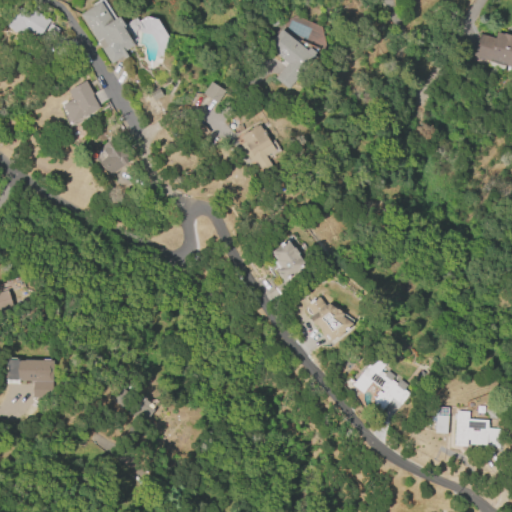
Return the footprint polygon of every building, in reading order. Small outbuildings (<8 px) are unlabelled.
[(5,26),(21,2),(49,20),(38,37),(24,28),(19,36),(5,26)] [(80,15),(100,3),(111,21),(118,17),(123,25),(121,26),(133,46),(124,52),(127,57),(123,59),(122,58),(111,65),(80,15)] [(279,29),(305,50),(307,47),(315,53),(299,74),(301,76),(289,90),(275,79),(287,63),(265,47),(279,29)] [(480,34),(493,39),(496,32),(511,37),(511,69),(473,56),(480,34)] [(84,81),(92,95),(92,96),(99,109),(83,118),(82,116),(70,122),(60,105),(71,99),(67,91),(84,81)] [(202,94),(209,82),(224,92),(216,103),(202,94)] [(148,93),(158,88),(162,96),(153,101),(148,93)] [(240,136),(258,124),(262,131),(263,130),(267,136),(265,137),(273,150),(264,156),(270,166),(261,172),(255,163),(252,165),(239,144),(243,141),(240,136)] [(109,175),(99,162),(106,156),(100,147),(114,137),(130,160),(109,175)] [(268,252),(286,240),(291,248),(293,247),(305,265),(280,282),(273,272),(279,268),(268,252)] [(0,292),(6,290),(11,306),(0,309),(0,292)] [(351,324),(347,328),(340,333),(341,334),(336,338),(335,337),(327,343),(315,326),(313,327),(307,318),(311,315),(305,306),(318,297),(324,306),(327,304),(342,314),(340,317),(351,324)] [(351,385),(375,355),(385,363),(379,371),(383,375),(386,372),(393,377),(390,380),(395,384),(398,380),(406,386),(403,390),(408,394),(399,405),(391,398),(380,412),(373,407),(375,404),(372,401),(376,395),(375,394),(377,391),(381,394),(383,391),(371,382),(362,393),(351,385)] [(5,360),(52,361),(51,398),(31,397),(31,381),(5,381),(5,360)] [(453,445),(455,411),(468,412),(467,419),(487,420),(486,429),(499,430),(498,449),(482,448),(482,445),(468,444),(468,440),(466,440),(465,446),(453,445)]
